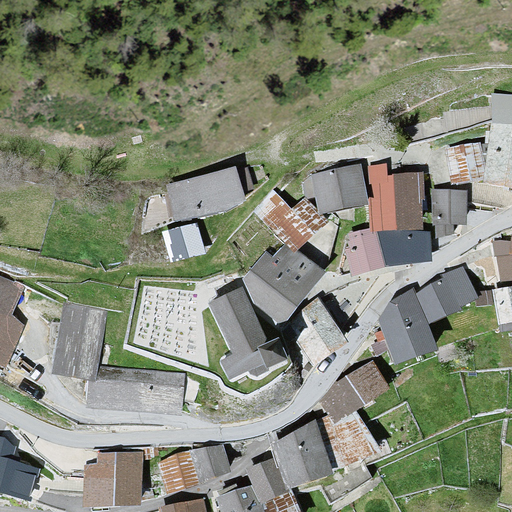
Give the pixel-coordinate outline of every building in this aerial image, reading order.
[(511,95),(489,94),(487,123),(511,125),(511,95)] [(511,125),(487,123),(479,189),(511,193),(511,125)] [(473,144),(441,149),(446,185),(478,181),(473,144)] [(239,208),(230,169),(161,185),(170,224),(239,208)] [(384,169),(367,171),(372,207),(375,234),(421,230),(419,175),(385,176),(384,169)] [(367,171),(316,177),(320,214),(372,207),(367,171)] [(466,191),(431,192),(432,237),(454,236),(454,227),(467,227),(466,191)] [(286,203),(268,221),(293,247),(320,221),(302,203),(294,211),(286,203)] [(169,259),(204,255),(200,222),(166,226),(169,259)] [(511,228),(509,228),(508,240),(497,239),(494,284),(511,284),(511,228)] [(375,234),(337,239),(342,279),(380,275),(375,234)] [(263,264),(239,297),(283,330),(287,324),(307,298),(323,276),(286,248),(270,270),(263,264)] [(459,271),(409,296),(427,324),(475,302),(459,271)] [(22,289),(0,278),(0,371),(5,374),(26,329),(7,321),(22,289)] [(511,287),(485,292),(490,330),(511,326),(511,287)] [(239,297),(210,311),(234,364),(222,370),(230,387),(261,373),(265,383),(292,370),(279,343),(265,349),(239,297)] [(338,343),(307,298),(287,324),(306,363),(338,343)] [(102,311),(59,306),(51,379),(94,384),(102,311)] [(437,355),(427,324),(383,339),(393,370),(437,355)] [(365,369),(324,399),(342,425),(384,396),(365,369)] [(339,426),(270,446),(275,465),(287,500),(354,479),(339,426)] [(8,443),(0,441),(0,482),(3,466),(8,443)] [(220,444),(156,461),(166,495),(229,478),(220,444)] [(137,454),(85,451),(82,506),(134,509),(137,454)] [(287,500),(275,465),(244,476),(250,489),(257,510),(269,507),(287,500)] [(0,495),(28,501),(34,472),(3,466),(0,482),(0,495)] [(270,511),(269,507),(257,510),(250,489),(212,500),(215,511),(270,511)]
